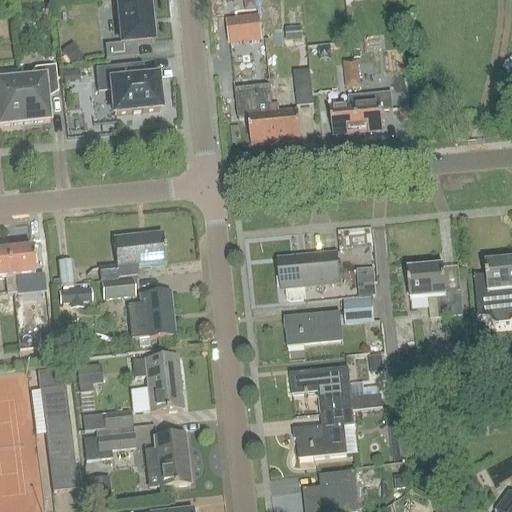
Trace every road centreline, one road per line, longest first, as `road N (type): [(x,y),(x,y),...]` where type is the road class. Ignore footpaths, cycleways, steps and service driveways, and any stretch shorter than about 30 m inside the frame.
road 1 (residential): [(241,511),(208,187)]
road 2 (residential): [(208,187),(511,162)]
road 3 (residential): [(0,207),(208,187)]
road 4 (residential): [(208,187),(183,0)]
